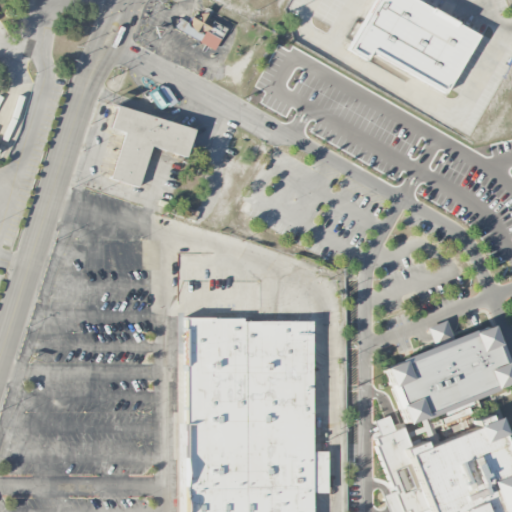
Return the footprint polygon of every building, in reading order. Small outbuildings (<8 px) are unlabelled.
[(418,0),(367,0),(342,45),(363,57),(368,53),(442,95),(477,34),(418,0)] [(214,49),(225,26),(200,14),(197,21),(190,17),(186,25),(182,23),(178,31),(214,49)] [(109,126),(116,105),(192,129),(184,155),(148,144),(135,185),(109,177),(123,130),(109,126)] [(309,320),(185,319),(184,423),(182,423),(181,511),(308,511),(309,493),(324,493),(324,451),(307,451),(309,320)] [(494,387),(495,389),(421,419),(420,417),(403,424),(381,368),(397,361),(396,359),(470,329),(471,331),(486,325),(509,381),(494,387)] [(494,417),(511,460),(511,511),(396,511),(395,509),(399,507),(402,503),(405,498),(405,492),(403,486),(415,482),(401,448),(420,440),(422,446),(474,425),(472,420),(487,414),(489,419),(494,417)]
